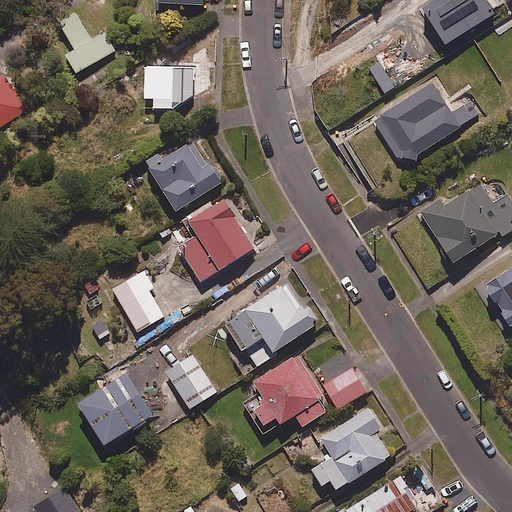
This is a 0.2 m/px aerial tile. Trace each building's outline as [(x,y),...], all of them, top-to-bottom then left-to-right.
[(89,38),(72,8),(54,17),(71,47),(61,53),(73,73),(114,49),(103,30),(89,38)] [(196,66),(142,63),(140,95),(151,96),(150,106),(171,108),(195,93),(196,66)] [(0,74),(0,124),(24,109),(1,74),(0,74)] [(499,82),(478,95),(489,113),(510,100),(499,82)] [(432,83),(373,119),(395,156),(415,160),(416,152),(485,112),(476,97),(450,112),(432,83)] [(220,182),(192,138),(160,158),(155,149),(140,159),(173,211),(220,182)] [(438,197),(418,208),(450,263),(511,227),(511,194),(510,191),(493,201),(482,181),(445,203),(438,197)] [(254,247),(223,195),(180,221),(190,236),(178,243),(199,280),(254,247)] [(511,328),(511,263),(482,283),(511,328)] [(144,267),(111,285),(135,329),(162,315),(148,289),(155,287),(144,267)] [(303,307),(285,280),(221,322),(240,351),(261,337),(271,352),(314,324),(311,320),(316,317),(307,304),(303,307)] [(101,318),(87,326),(95,340),(109,332),(101,318)] [(323,393),(297,351),(250,380),(261,397),(248,404),(261,426),(274,418),(277,423),(294,412),(301,424),(324,410),(316,397),(323,393)] [(217,391),(193,353),(165,370),(189,408),(217,391)] [(366,390),(351,365),(322,383),(336,407),(366,390)] [(150,414),(125,370),(75,399),(100,442),(150,414)] [(381,427),(367,405),(318,436),(330,454),(308,468),(320,485),(329,479),(334,488),(389,453),(375,431),(381,427)] [(319,439),(310,426),(295,437),(304,450),(319,439)] [(400,472),(334,510),(334,511),(403,511),(415,506),(411,498),(414,496),(400,472)] [(266,511),(258,499),(242,508),(243,511),(266,511)]
